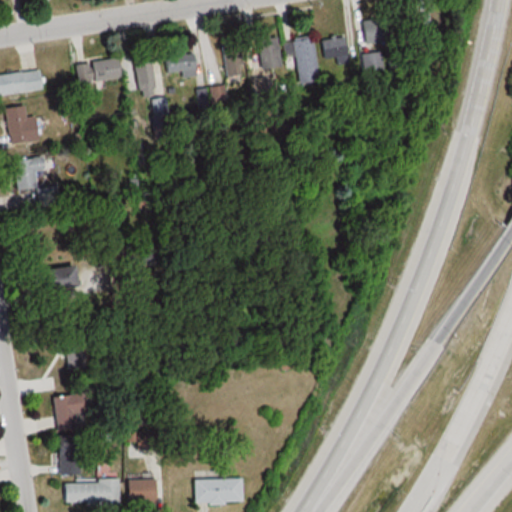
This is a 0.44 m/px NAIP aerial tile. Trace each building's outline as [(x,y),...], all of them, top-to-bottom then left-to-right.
[(398,40),(427,39),(426,14),(397,15),(398,40)] [(358,22),(362,47),(388,43),(385,18),(358,22)] [(310,37),(280,42),(283,58),(292,57),(296,84),(317,81),(310,37)] [(320,37),(320,63),(346,63),(346,37),(320,37)] [(254,40),(257,70),(278,68),(275,38),(254,40)] [(240,44),(219,47),(224,85),(245,82),(240,44)] [(154,95),(148,52),(130,55),(136,97),(154,95)] [(179,77),(194,77),(194,54),(163,54),(163,72),(179,72),(179,77)] [(72,64),(76,84),(117,78),(114,57),(72,64)] [(0,94),(40,89),(38,70),(0,74),(0,94)] [(1,108),(7,144),(35,140),(31,116),(23,118),(21,105),(1,108)] [(31,172),(42,171),(40,157),(10,161),(13,190),(33,188),(31,172)] [(143,264),(149,264),(149,251),(127,251),(127,277),(143,277),(143,264)] [(70,287),(69,266),(38,269),(39,289),(70,287)] [(64,370),(83,368),(78,326),(59,328),(64,370)] [(49,398),(54,431),(89,425),(84,392),(49,398)] [(56,439),(56,475),(78,475),(78,439),(56,439)] [(190,479),(190,503),(240,503),(240,479),(190,479)] [(123,480),(123,504),(151,504),(151,480),(123,480)] [(61,481),(61,505),(116,505),(116,481),(61,481)]
